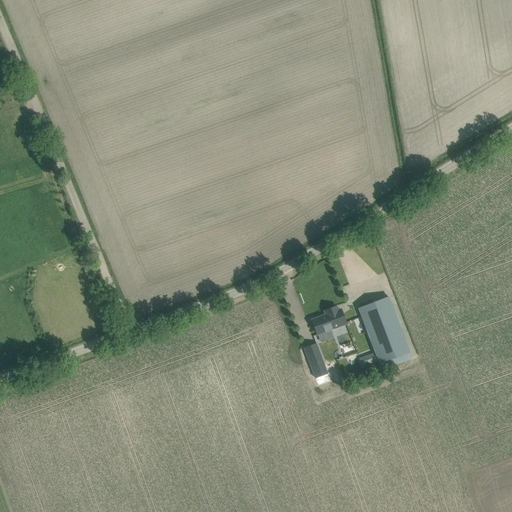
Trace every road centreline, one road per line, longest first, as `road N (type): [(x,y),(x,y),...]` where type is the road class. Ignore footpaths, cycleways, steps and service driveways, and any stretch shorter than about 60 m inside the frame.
road 1 (unclassified): [(0,380),(252,285),(511,127)]
road 2 (track): [(0,23),(125,332)]
